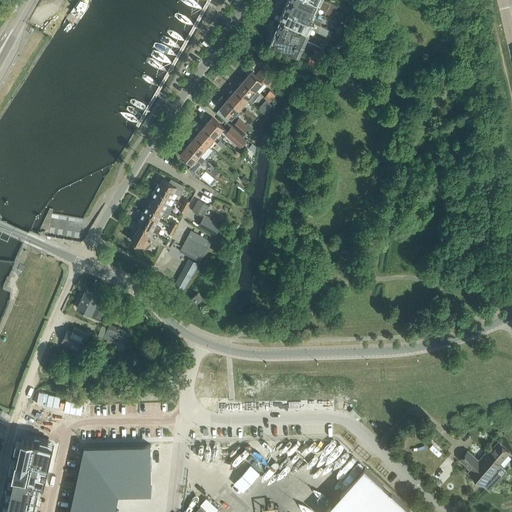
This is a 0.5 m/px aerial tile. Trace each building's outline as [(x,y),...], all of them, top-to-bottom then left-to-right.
[(285,10),(320,25),(322,21),(311,16),(313,11),(290,0),(285,10)] [(289,0),(290,0),(313,11),(316,6),(326,11),(328,7),(312,0),(289,0)] [(333,17),(335,11),(328,7),(326,11),(325,13),(333,17)] [(280,20),(306,32),(309,26),(317,29),(317,31),(336,40),(338,35),(329,31),(330,30),(320,25),(285,10),(284,14),(282,14),(280,18),(281,20),(280,20)] [(280,20),(275,31),(308,46),(310,42),(303,39),(306,32),(280,20)] [(338,23),(334,31),(340,34),(343,26),(338,23)] [(345,29),(343,35),(349,37),(351,32),(345,29)] [(308,46),(275,31),(273,36),(272,36),(270,40),(271,41),(270,42),(297,54),(300,47),(306,50),(308,46)] [(310,42),(308,46),(315,49),(322,53),(324,49),(319,46),(310,42)] [(315,66),(319,57),(320,58),(322,53),(315,49),(313,55),(309,64),(315,66)] [(243,80),(255,91),(264,81),(268,85),(273,79),(261,69),(256,75),(252,71),(243,80)] [(236,89),(248,100),(255,91),(243,80),(236,89)] [(228,98),(240,109),(248,100),(236,89),(228,98)] [(267,95),(264,98),(269,103),(273,99),(267,95)] [(240,109),(228,98),(220,108),(232,118),(240,109)] [(252,114),(246,109),(244,112),(249,117),(252,114)] [(204,126),(216,136),(224,127),(212,117),(204,126)] [(239,119),(233,126),(242,134),(248,127),(239,119)] [(196,135),(208,145),(216,136),(204,126),(196,135)] [(232,127),(225,134),(240,147),(246,140),(232,127)] [(188,144),(205,158),(209,153),(214,157),(217,154),(208,146),(208,145),(196,135),(188,144)] [(225,145),(220,140),(217,143),(222,148),(225,145)] [(192,164),(197,159),(201,162),(211,170),(210,172),(214,176),(219,171),(204,159),(205,158),(188,144),(180,154),(192,164)] [(206,171),(203,176),(214,184),(218,180),(206,171)] [(162,178),(156,190),(175,200),(178,194),(180,195),(183,190),(182,190),(184,186),(171,179),(169,182),(162,178)] [(150,200),(170,212),(173,207),(168,203),(171,198),(175,200),(156,190),(150,200)] [(203,215),(209,205),(198,199),(192,209),(203,215)] [(144,211),(159,219),(162,213),(168,217),(170,212),(150,200),(144,211)] [(141,223),(153,230),(158,233),(161,228),(155,225),(159,219),(144,211),(138,222),(140,224),(141,223)] [(216,233),(221,224),(204,216),(201,221),(207,224),(205,227),(216,233)] [(141,223),(140,224),(131,240),(147,249),(151,241),(147,239),(153,230),(141,223)] [(199,242),(208,246),(211,241),(191,230),(187,236),(199,242)] [(199,242),(187,236),(184,242),(195,248),(193,252),(189,250),(188,250),(201,258),(208,246),(199,242)] [(201,258),(188,250),(186,255),(199,262),(201,258)] [(184,289),(198,265),(189,260),(175,284),(184,289)] [(101,319),(104,314),(103,312),(97,309),(100,303),(99,303),(97,301),(99,295),(86,290),(87,289),(86,289),(77,308),(101,319)] [(197,303),(203,297),(198,292),(192,297),(197,303)] [(115,343),(121,329),(109,324),(104,338),(115,343)] [(82,337),(87,340),(90,334),(74,327),(72,332),(67,330),(62,340),(77,347),(82,337)] [(46,413),(78,414),(79,392),(56,391),(56,401),(47,400),(46,413)] [(33,511),(41,481),(44,482),(45,482),(54,445),(52,444),(40,441),(38,441),(38,442),(22,438),(22,440),(20,448),(17,459),(16,459),(16,460),(14,468),(13,475),(14,475),(15,475),(14,478),(13,486),(11,491),(10,499),(8,504),(7,511),(6,511),(33,511)] [(499,464),(510,452),(498,442),(487,453),(486,452),(478,460),(468,451),(460,459),(473,472),(471,474),(489,490),(506,471),(499,464)] [(85,446),(70,511),(115,511),(119,493),(152,492),(151,444),(85,446)] [(413,511),(365,467),(324,511),(413,511)] [(202,502),(192,511),(215,511),(206,503),(205,505),(202,502)]
